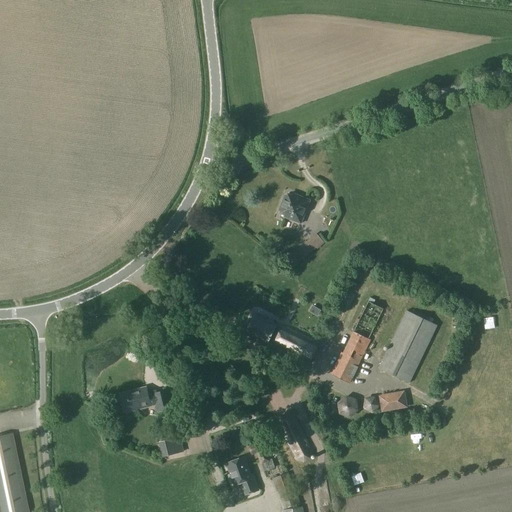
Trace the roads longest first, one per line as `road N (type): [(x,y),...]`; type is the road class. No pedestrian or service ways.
road 1 (unclassified): [(206,161),(234,161),(511,69)]
road 2 (tertiary): [(41,310),(96,292),(153,249),(206,161)]
road 3 (unclassified): [(53,511),(41,310)]
road 4 (tertiary): [(206,161),(216,84),(207,0)]
